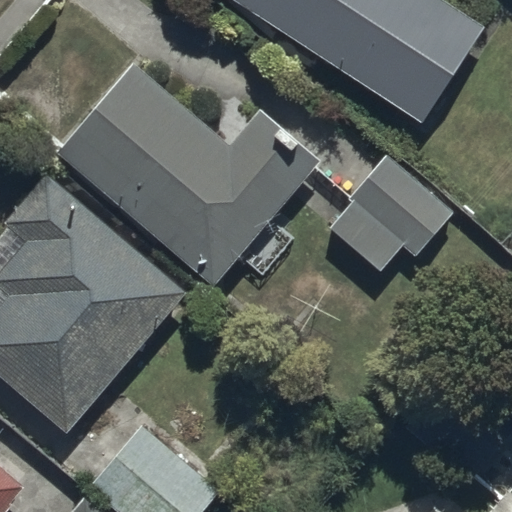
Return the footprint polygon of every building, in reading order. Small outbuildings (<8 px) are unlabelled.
[(237,0),(424,121),(485,27),(444,0),(237,0)] [(134,61),(59,148),(215,284),(322,160),(259,106),(228,142),(134,61)] [(388,155),(328,224),(382,271),(407,242),(418,252),(454,211),(388,155)] [(0,285),(9,294),(0,304),(0,368),(69,427),(188,288),(52,171),(8,221),(29,239),(0,272),(0,285)] [(511,419),(450,369),(406,423),(473,478),(511,430),(511,419)] [(141,422),(88,482),(122,511),(202,511),(219,492),(141,422)] [(0,511),(1,511),(25,486),(0,464),(0,511)] [(103,511),(82,494),(67,511),(103,511)]
